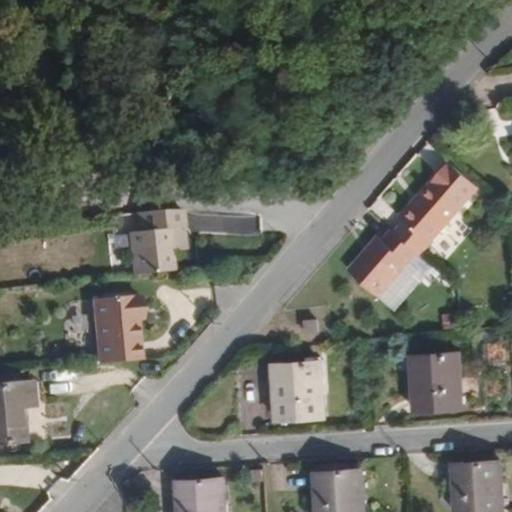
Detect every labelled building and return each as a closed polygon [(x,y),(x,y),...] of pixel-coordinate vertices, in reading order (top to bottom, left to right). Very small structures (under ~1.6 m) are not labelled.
[(425,252),(465,208),(433,178),(400,213),(405,218),(398,225),(423,250),(425,252)] [(192,247),(189,213),(163,213),(141,214),(143,230),(132,231),(136,273),(176,268),(173,250),(192,247)] [(381,293),(423,250),(398,225),(396,224),(385,235),(381,233),(352,265),(381,293)] [(148,359),(141,295),(96,300),(102,364),(148,359)] [(462,407),(459,353),(410,356),(413,410),(462,407)] [(323,414),(319,361),(272,363),(276,417),(323,414)] [(0,449),(13,448),(11,423),(5,424),(5,410),(15,409),(14,388),(0,389),(0,449)] [(502,511),(499,462),(452,464),(455,511),(502,511)] [(361,511),(359,470),(308,472),(310,511),(361,511)] [(224,511),(223,477),(175,479),(176,511),(224,511)]
